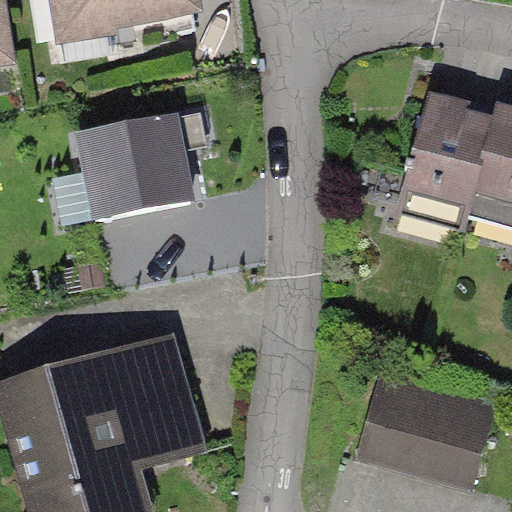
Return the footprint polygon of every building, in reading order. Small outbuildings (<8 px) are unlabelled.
[(7,0),(0,0),(0,71),(19,69),(7,0)] [(202,0),(49,0),(58,49),(120,38),(119,33),(206,18),(202,0)] [(507,99),(434,79),(401,202),(475,222),(507,99)] [(511,100),(507,99),(475,222),(511,232),(511,100)] [(180,121),(77,141),(94,229),(198,209),(180,121)] [(178,345),(0,392),(0,397),(30,511),(156,511),(147,475),(209,459),(178,345)] [(380,378),(356,466),(474,498),(499,410),(380,378)]
